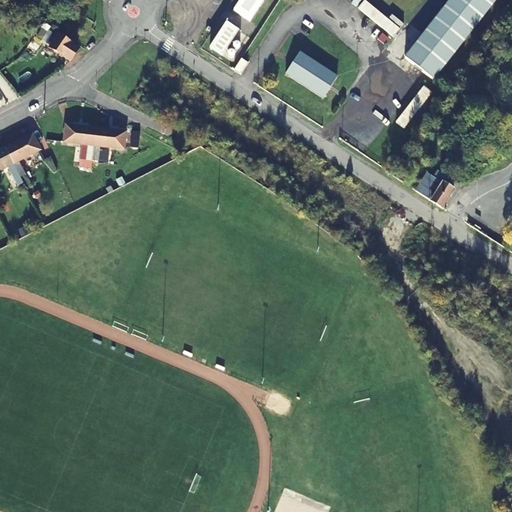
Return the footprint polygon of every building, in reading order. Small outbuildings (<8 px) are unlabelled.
[(233,0),(228,9),(250,23),(263,0),(233,0)] [(432,81),(495,0),(451,0),(405,60),(432,81)] [(226,23),(210,48),(222,57),(239,31),(226,23)] [(47,33),(42,29),(35,39),(41,42),(47,33)] [(70,61),(78,49),(57,36),(56,37),(52,34),(46,44),(50,47),(49,48),(70,61)] [(299,53),(285,74),(323,99),(328,90),(330,87),(337,77),(299,53)] [(241,60),(234,71),(240,75),(247,64),(241,60)] [(472,107),(483,90),(495,97),(502,87),(470,65),(449,93),(472,107)] [(423,86),(394,122),(403,129),(431,93),(423,86)] [(88,146),(85,166),(91,167),(96,129),(66,126),(64,143),(88,146)] [(97,168),(100,147),(124,151),(126,133),(96,129),(91,167),(97,168)] [(28,180),(18,162),(39,150),(32,135),(5,149),(22,183),(28,180)] [(0,170),(8,167),(17,186),(22,183),(5,149),(0,151),(0,170)] [(430,186),(435,177),(427,173),(415,191),(421,195),(427,184),(430,186)] [(447,175),(443,182),(431,201),(442,208),(459,182),(447,175)] [(443,182),(435,177),(430,186),(427,184),(421,195),(431,201),(443,182)] [(328,431),(342,425),(336,411),(322,418),(328,431)] [(447,429),(433,434),(438,450),(452,445),(447,429)] [(306,482),(319,486),(324,473),(310,469),(306,482)] [(408,511),(406,501),(391,503),(392,511),(408,511)]
